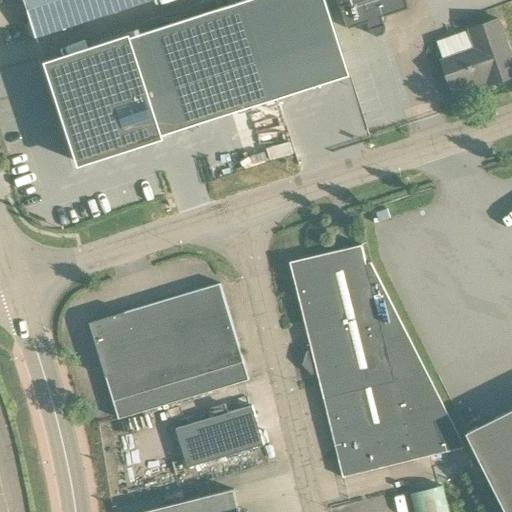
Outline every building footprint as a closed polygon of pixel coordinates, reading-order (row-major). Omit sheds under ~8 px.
[(150,0),(20,0),(33,38),(150,0)] [(317,0),(243,0),(45,64),(78,161),(342,75),(317,0)] [(347,0),(349,4),(338,8),(345,29),(364,23),(367,31),(368,32),(368,33),(369,34),(370,35),(371,35),(372,36),(373,36),(374,36),(375,36),(376,36),(378,35),(378,36),(379,35),(380,34),(381,34),(381,33),(382,32),(382,30),(383,29),(383,28),(383,27),(382,26),(380,18),(406,9),(402,0),(347,0)] [(511,56),(511,57),(499,20),(468,31),(475,49),(441,61),(453,94),(486,82),(488,86),(511,77),(511,56)] [(366,264),(362,245),(343,250),(290,263),(305,324),(312,351),(307,352),(301,366),(312,376),(317,374),(343,477),(463,448),(462,445),(370,263),(366,264)] [(220,284),(90,323),(119,419),(249,380),(220,284)] [(213,418),(176,429),(188,468),(264,445),(252,406),(228,413),(225,405),(210,410),(213,418)] [(511,511),(511,411),(469,434),(507,511),(511,511)] [(158,474),(157,458),(128,458),(128,475),(158,474)] [(411,494),(415,511),(449,511),(443,487),(411,494)] [(247,511),(247,510),(238,511),(237,511),(233,490),(141,511),(247,511)]
